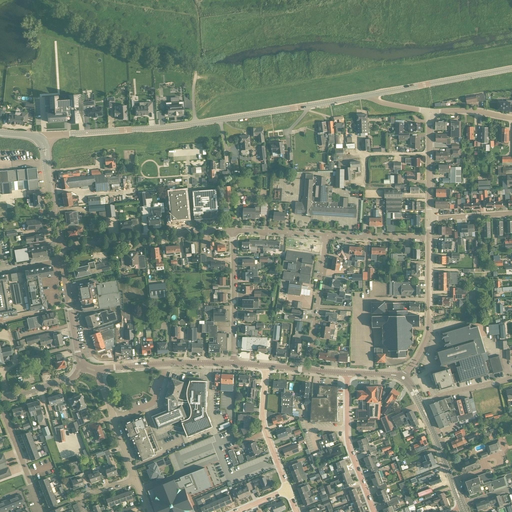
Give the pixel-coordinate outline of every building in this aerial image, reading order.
[(183,86),(163,86),(163,96),(170,96),(170,92),(174,92),(174,96),(183,96),(183,86)] [(467,104),(480,101),(485,101),(484,94),(480,95),(466,97),(467,104)] [(171,102),(165,102),(165,110),(168,110),(168,115),(173,114),(173,115),(177,115),(177,114),(183,114),(182,110),(184,109),(184,101),(179,101),(179,97),(170,98),(171,102)] [(58,99),(49,100),(50,109),(50,113),(51,122),(66,121),(70,121),(78,120),(78,111),(78,107),(77,98),(68,98),(58,99)] [(499,102),(498,110),(509,111),(510,107),(511,106),(511,100),(507,100),(506,102),(499,102)] [(86,102),(83,102),(83,109),(83,115),(88,114),(88,117),(93,116),(93,118),(97,118),(97,116),(102,115),(101,107),(95,108),(94,101),(86,102)] [(147,106),(136,107),(136,116),(141,116),(141,115),(148,115),(148,112),(153,112),(152,102),(147,102),(147,106)] [(118,106),(114,106),(114,111),(114,117),(119,116),(119,120),(127,120),(126,115),(127,115),(126,111),(126,106),(118,106)] [(9,114),(8,119),(8,120),(8,124),(12,124),(12,125),(15,125),(15,124),(23,125),(23,122),(27,122),(28,113),(22,113),(21,117),(16,116),(16,115),(9,114)] [(367,114),(357,115),(358,133),(361,133),(361,136),(365,136),(365,133),(368,133),(367,114)] [(334,128),(335,128),(335,133),(338,133),(338,128),(344,127),(343,117),(334,117),(334,128)] [(461,122),(444,121),(442,121),(436,121),(436,130),(445,130),(445,132),(449,132),(449,137),(461,137),(461,122)] [(325,145),(325,141),(324,135),(322,136),(322,134),(324,134),(323,132),(327,132),(325,122),(318,123),(320,136),(318,136),(319,146),(325,145)] [(395,134),(403,134),(403,123),(395,123),(395,134)] [(420,123),(409,123),(409,133),(413,133),(413,131),(420,131),(421,131),(421,128),(420,128),(420,123)] [(259,142),(264,142),(262,128),(251,129),(251,137),(258,136),(259,142)] [(508,143),(509,130),(508,130),(508,128),(506,128),(506,129),(501,129),(500,143),(508,143)] [(447,142),(447,145),(451,145),(451,138),(447,138),(447,134),(436,134),(436,142),(447,142)] [(241,150),(250,149),(249,136),(240,137),(241,150)] [(411,137),(411,145),(415,145),(414,149),(420,149),(420,137),(411,137)] [(285,146),(284,146),(283,142),(276,143),(276,145),(271,145),(272,153),(277,152),(278,154),(284,154),(284,149),(285,149),(285,146)] [(267,160),(266,155),(265,146),(259,146),(260,161),(263,161),(264,164),(267,164),(267,160)] [(460,149),(459,149),(452,149),(451,149),(451,150),(451,152),(447,152),(436,152),(436,161),(447,160),(447,157),(451,157),(451,156),(460,156),(460,150),(460,149)] [(502,157),(502,165),(511,165),(511,162),(509,162),(509,157),(502,157)] [(105,159),(105,165),(108,165),(109,168),(115,168),(115,163),(114,163),(113,158),(105,159)] [(420,158),(411,158),(406,158),(405,163),(411,163),(411,166),(415,166),(415,167),(420,167),(420,158)] [(352,178),(351,170),(356,170),(356,172),(360,172),(360,162),(351,162),(351,168),(345,168),(346,180),(352,180),(352,178)] [(439,165),(439,172),(449,172),(449,179),(450,179),(450,183),(461,183),(461,167),(454,167),(454,164),(449,164),(449,165),(439,165)] [(511,167),(506,167),(506,166),(498,166),(498,176),(506,176),(506,173),(511,173),(511,167)] [(0,192),(1,192),(2,192),(2,194),(12,193),(11,191),(21,190),(21,181),(27,180),(28,190),(38,189),(36,168),(7,171),(6,171),(0,171),(0,192)] [(336,170),(336,185),(336,188),(344,188),(344,170),(336,170)] [(420,180),(420,176),(420,175),(420,174),(420,173),(415,173),(415,172),(407,172),(407,180),(420,180)] [(296,202),(296,206),(295,214),(303,214),(303,216),(309,216),(309,217),(314,218),(314,215),(348,217),(356,218),(357,205),(351,205),(351,207),(347,207),(347,199),(340,198),(340,203),(331,202),(332,187),(325,186),(326,178),(313,177),(313,174),(306,174),(306,180),(305,180),(304,196),(303,196),(303,199),(302,199),(302,202),(296,202)] [(119,183),(122,182),(122,176),(118,176),(105,178),(104,175),(85,178),(85,176),(60,179),(62,190),(68,189),(68,188),(95,185),(96,192),(109,191),(108,184),(119,183)] [(401,175),(395,175),(390,175),(390,184),(401,184),(401,175)] [(479,181),(479,190),(490,189),(490,181),(479,181)] [(169,192),(171,220),(177,219),(177,220),(181,219),(187,218),(184,190),(169,192)] [(209,222),(210,222),(212,221),(212,220),(213,219),(217,218),(216,212),(217,212),(216,190),(192,191),(192,192),(193,208),(193,216),(197,215),(198,219),(194,220),(205,219),(206,220),(207,222),(208,222),(209,222)] [(385,198),(395,198),(402,198),(402,192),(397,192),(397,190),(385,190),(385,198)] [(483,200),(483,198),(482,191),(478,191),(471,191),(471,192),(471,194),(478,193),(479,195),(479,200),(483,200)] [(29,207),(34,206),(34,207),(42,206),(40,193),(33,194),(29,195),(30,203),(28,203),(29,207)] [(78,207),(76,196),(71,197),(70,193),(62,194),(64,207),(73,206),(73,207),(78,207)] [(100,196),(88,197),(88,205),(100,204),(100,196)] [(487,208),(494,208),(494,202),(494,200),(491,200),(491,198),(488,198),(488,203),(486,203),(487,208)] [(497,202),(494,202),(494,208),(502,207),(502,202),(500,202),(500,198),(497,198),(497,202)] [(387,213),(391,213),(395,213),(401,213),(401,199),(386,199),(387,213)] [(436,208),(461,208),(461,199),(445,199),(445,201),(436,201),(436,208)] [(474,204),(472,204),(472,210),(480,209),(480,204),(478,204),(478,199),(474,200),(474,204)] [(472,210),(472,204),(469,204),(469,200),(465,200),(466,205),(464,205),(464,210),(472,210)] [(114,204),(106,205),(107,217),(115,216),(114,204)] [(255,219),(255,218),(259,218),(260,208),(260,205),(254,205),(254,208),(254,209),(244,208),(243,218),(255,219)] [(153,217),(148,217),(148,225),(153,224),(160,224),(159,216),(161,216),(160,212),(161,212),(161,208),(160,208),(151,209),(151,213),(152,213),(153,217)] [(77,216),(81,216),(80,213),(76,214),(76,212),(65,213),(66,220),(72,220),(71,218),(77,217),(77,216)] [(420,222),(420,215),(414,215),(410,215),(406,215),(406,219),(412,219),(412,217),(414,217),(414,226),(420,226),(420,224),(421,224),(421,223),(421,222),(420,222)] [(72,220),(66,220),(67,226),(78,225),(77,219),(81,219),(81,216),(77,216),(77,217),(71,218),(72,220)] [(27,221),(29,231),(43,229),(41,219),(27,221)] [(132,225),(137,225),(136,219),(131,220),(131,222),(120,223),(121,231),(132,230),(132,225)] [(451,235),(451,229),(445,229),(445,227),(439,227),(439,235),(445,235),(451,235)] [(67,232),(67,233),(66,233),(67,237),(68,236),(68,237),(77,236),(76,232),(81,232),(81,228),(73,229),(74,230),(70,230),(70,232),(67,232)] [(45,240),(44,234),(25,237),(26,242),(33,241),(33,242),(45,240)] [(452,238),(445,238),(445,242),(439,242),(439,249),(445,249),(452,249),(452,246),(452,238)] [(255,247),(263,248),(263,247),(267,247),(267,241),(249,240),(249,242),(242,242),(242,246),(241,247),(241,248),(242,248),(242,249),(242,250),(250,249),(250,247),(255,247)] [(263,248),(263,250),(263,251),(276,251),(276,249),(280,249),(280,250),(284,250),(284,245),(280,245),(280,242),(267,241),(267,247),(263,247),(263,248)] [(194,249),(194,244),(185,245),(185,252),(185,254),(186,258),(192,257),(192,262),(200,262),(199,255),(196,255),(195,252),(195,249),(194,249)] [(213,246),(213,250),(215,249),(215,253),(225,253),(224,245),(213,246)] [(28,254),(29,254),(29,255),(32,255),(33,258),(47,256),(46,246),(34,248),(34,247),(28,248),(28,249),(27,249),(27,248),(14,250),(16,261),(29,259),(28,254)] [(151,252),(150,252),(151,259),(156,259),(156,262),(156,267),(163,266),(163,261),(161,261),(160,255),(159,255),(158,247),(151,248),(151,252)] [(356,247),(356,255),(355,258),(355,262),(358,262),(358,260),(365,261),(365,252),(362,252),(362,248),(356,247)] [(414,248),(405,248),(405,252),(405,253),(411,253),(411,259),(414,259),(420,259),(420,258),(420,256),(420,252),(420,249),(414,249),(414,248)] [(337,253),(339,256),(341,255),(343,258),(346,256),(342,250),(338,252),(337,253)] [(306,264),(313,265),(314,255),(287,251),(285,261),(292,262),(292,263),(289,263),(287,270),(291,271),(291,272),(284,271),(283,280),(290,281),(288,294),(300,296),(302,283),(310,284),(311,276),(310,276),(312,267),(305,267),(306,264)] [(138,269),(146,268),(145,255),(138,256),(137,252),(124,253),(124,257),(121,258),(121,266),(126,266),(125,264),(129,264),(129,266),(130,268),(131,268),(133,268),(135,267),(135,266),(135,263),(138,263),(138,269)] [(213,258),(206,259),(206,261),(206,262),(210,261),(210,269),(220,269),(220,270),(225,270),(225,263),(224,263),(221,263),(220,261),(213,261),(213,258)] [(250,270),(253,270),(258,269),(258,266),(258,264),(255,264),(255,260),(243,260),(243,266),(250,266),(250,270)] [(74,266),(73,267),(73,269),(76,278),(111,269),(109,265),(104,266),(103,263),(95,265),(94,262),(88,263),(88,265),(78,268),(78,266),(76,265),(74,266)] [(420,277),(420,276),(420,274),(420,267),(420,265),(420,264),(414,264),(414,268),(412,268),(412,273),(411,273),(411,276),(412,276),(412,277),(420,277)] [(43,294),(40,278),(54,275),(53,266),(0,275),(0,315),(11,314),(12,316),(17,315),(17,313),(47,308),(46,300),(44,300),(44,296),(43,297),(43,294)] [(250,270),(247,270),(247,273),(243,273),(243,280),(249,280),(249,278),(254,278),(253,277),(258,277),(258,269),(253,270),(250,270)] [(439,281),(459,282),(459,273),(439,272),(439,281)] [(86,286),(78,287),(81,302),(82,305),(84,312),(120,305),(119,300),(119,292),(118,292),(116,280),(99,283),(97,278),(89,279),(90,283),(86,283),(86,286)] [(329,286),(337,288),(337,291),(342,292),(343,288),(343,285),(335,283),(336,280),(331,279),(329,286)] [(393,281),(394,296),(420,296),(420,285),(412,285),(411,281),(393,281)] [(459,282),(439,281),(439,291),(449,291),(450,284),(459,284),(459,282)] [(167,295),(168,295),(168,293),(166,293),(165,283),(148,285),(150,299),(167,297),(167,295)] [(452,288),(452,294),(463,294),(463,298),(465,298),(465,297),(467,297),(467,295),(466,295),(466,288),(452,288)] [(221,290),(215,290),(215,292),(213,294),(213,303),(220,303),(220,301),(225,301),(225,294),(221,294),(221,290)] [(335,301),(335,302),(342,303),(343,298),(345,299),(345,292),(340,291),(339,295),(336,294),(333,294),(328,293),(327,300),(335,301)] [(463,294),(452,294),(452,298),(445,298),(440,298),(440,301),(439,301),(439,304),(439,305),(445,305),(445,307),(450,307),(450,301),(457,301),(457,299),(462,299),(462,298),(463,298),(463,294)] [(249,300),(243,300),(243,308),(250,308),(250,305),(258,305),(258,298),(249,298),(249,300)] [(464,303),(460,299),(456,304),(460,308),(464,303)] [(301,309),(302,302),(294,301),(293,308),(301,309)] [(382,327),(382,328),(383,344),(389,349),(389,351),(390,351),(390,358),(406,358),(406,350),(407,350),(407,349),(413,343),(413,327),(420,327),(420,315),(408,316),(408,310),(407,310),(404,310),(404,307),(410,307),(410,310),(415,310),(415,312),(419,312),(419,310),(420,310),(420,303),(404,303),(400,303),(393,303),(385,303),(385,302),(371,303),(372,313),(385,313),(385,314),(389,314),(389,316),(372,316),(372,328),(382,327)] [(204,306),(203,311),(204,311),(204,312),(213,312),(213,316),(211,316),(211,321),(225,322),(225,309),(213,309),(213,306),(205,306),(204,306)] [(97,314),(94,315),(85,317),(89,329),(98,327),(97,326),(117,320),(114,312),(108,314),(107,310),(97,314)] [(301,310),(301,311),(294,310),(293,314),(300,315),(300,318),(306,319),(307,311),(301,310)] [(42,326),(43,326),(57,323),(55,312),(33,317),(26,319),(29,329),(35,328),(42,326)] [(213,322),(205,322),(205,324),(205,333),(208,333),(208,326),(213,326),(213,322)] [(125,340),(134,339),(133,329),(132,329),(132,323),(127,324),(127,330),(124,330),(125,340)] [(191,352),(202,352),(202,340),(197,340),(197,344),(195,344),(195,341),(196,341),(196,328),(194,328),(194,323),(190,323),(190,328),(188,328),(187,341),(191,341),(191,343),(191,352)] [(114,324),(102,328),(93,331),(94,334),(91,335),(96,351),(105,348),(103,342),(107,340),(108,341),(112,339),(111,338),(114,337),(114,324)] [(322,338),(330,339),(331,334),(334,335),(335,330),(335,325),(329,324),(328,327),(324,326),(322,338)] [(498,324),(488,325),(489,335),(499,334),(498,324)] [(435,355),(435,356),(435,358),(437,359),(438,358),(440,366),(454,362),(459,361),(460,365),(456,366),(460,382),(489,374),(483,353),(486,353),(478,326),(470,328),(469,325),(441,333),(445,348),(436,351),(437,355),(435,355)] [(226,347),(226,333),(217,333),(217,326),(213,326),(208,326),(208,333),(208,337),(213,337),(217,337),(216,345),(220,345),(220,347),(226,347)] [(249,335),(255,335),(258,335),(258,330),(255,330),(255,326),(249,326),(243,326),(243,333),(249,334),(249,335)] [(50,332),(26,338),(27,345),(40,342),(41,346),(50,343),(51,347),(63,345),(61,337),(62,337),(61,333),(57,334),(57,335),(53,336),(53,335),(51,336),(50,332)] [(220,352),(220,347),(220,345),(216,345),(217,337),(213,337),(213,342),(209,342),(209,344),(208,344),(208,352),(220,352)] [(242,346),(242,347),(242,348),(242,349),(243,349),(243,350),(244,350),(245,350),(246,350),(249,351),(249,349),(257,349),(258,346),(267,346),(267,342),(267,338),(258,338),(243,337),(242,346)] [(17,341),(18,346),(16,347),(18,352),(25,349),(24,345),(26,344),(24,339),(17,341)] [(297,343),(301,344),(302,344),(303,339),(296,339),(294,350),(291,350),(290,357),(296,358),(297,343)] [(180,353),(184,353),(184,352),(185,352),(185,343),(184,343),(184,340),(180,340),(180,343),(174,344),(174,352),(180,352),(180,353)] [(145,344),(145,346),(142,346),(142,354),(150,354),(150,349),(153,348),(152,346),(153,346),(152,344),(152,341),(145,341),(145,344)] [(0,364),(4,363),(4,362),(10,361),(9,356),(11,355),(12,355),(12,354),(13,352),(14,352),(13,351),(13,349),(14,348),(13,348),(12,348),(10,347),(11,346),(10,346),(9,347),(7,347),(7,346),(6,346),(7,347),(6,348),(4,342),(0,342),(0,364)] [(275,348),(275,353),(276,353),(276,356),(286,357),(286,350),(279,349),(277,349),(277,347),(279,347),(280,343),(276,342),(275,348)] [(126,355),(131,355),(131,345),(128,346),(128,344),(127,344),(126,343),(125,344),(124,344),(125,346),(121,346),(121,354),(126,354),(126,355)] [(157,353),(167,353),(167,346),(166,343),(157,343),(157,347),(157,353)] [(382,348),(375,348),(374,348),(374,354),(377,354),(377,363),(386,362),(385,354),(383,354),(382,348)] [(340,354),(340,351),(328,350),(327,353),(319,352),(319,358),(325,359),(325,360),(339,361),(339,358),(340,354)] [(348,352),(340,351),(340,354),(339,358),(339,361),(347,362),(348,352)] [(63,361),(61,354),(56,355),(57,361),(55,362),(57,369),(65,367),(65,366),(66,366),(65,363),(64,363),(63,360),(63,361)] [(493,372),(503,369),(499,355),(489,358),(493,372)] [(450,368),(431,374),(432,380),(435,380),(437,388),(440,388),(440,390),(455,386),(454,384),(458,382),(456,373),(452,374),(450,368)] [(221,383),(221,390),(233,391),(234,375),(222,374),(222,375),(221,383)] [(239,375),(239,382),(239,383),(239,384),(243,385),(243,383),(243,382),(249,383),(249,388),(251,388),(255,388),(255,383),(256,379),(250,378),(250,376),(239,375)] [(153,417),(158,429),(182,420),(182,421),(183,423),(182,423),(185,429),(188,437),(213,427),(207,412),(208,381),(192,381),(190,381),(190,382),(190,383),(189,383),(189,384),(189,385),(189,386),(188,387),(188,388),(188,389),(188,390),(188,391),(187,391),(187,392),(187,393),(187,394),(187,395),(187,396),(187,397),(187,398),(188,398),(188,399),(188,400),(187,400),(187,401),(186,401),(185,401),(184,401),(179,399),(184,382),(172,379),(166,398),(167,398),(167,403),(166,403),(166,404),(166,405),(166,406),(167,406),(167,411),(153,417)] [(273,387),(283,388),(282,392),(281,398),(282,398),(281,406),(282,406),(281,413),(289,413),(288,414),(291,415),(293,396),(291,395),(291,393),(285,393),(287,381),(281,380),(281,382),(274,381),(273,387)] [(306,382),(304,382),(303,382),(303,386),(301,386),(300,395),(302,396),(302,397),(305,397),(308,397),(309,383),(306,383),(306,382)] [(312,398),(311,406),(311,421),(337,422),(338,412),(338,411),(337,411),(338,400),(339,400),(340,399),(340,397),(339,396),(338,396),(338,387),(338,386),(322,386),(322,385),(319,385),(319,398),(312,398)] [(358,410),(358,419),(368,419),(368,420),(375,420),(380,419),(380,418),(381,402),(382,398),(381,398),(382,387),(381,386),(379,386),(378,387),(376,387),(376,386),(373,386),(373,388),(371,388),(370,387),(365,387),(364,388),(363,388),(364,391),(357,391),(358,399),(362,399),(362,409),(358,410)] [(384,406),(386,407),(396,391),(393,388),(384,401),(387,402),(384,406)] [(396,391),(386,407),(387,408),(391,402),(393,404),(400,394),(396,391)] [(61,394),(54,396),(56,403),(57,406),(58,410),(59,410),(59,412),(62,411),(61,406),(66,405),(65,401),(63,401),(61,394)] [(81,395),(69,399),(71,406),(73,409),(77,408),(78,410),(81,409),(85,407),(81,395)] [(54,396),(48,398),(50,405),(51,405),(53,404),(54,407),(56,411),(58,410),(57,406),(56,403),(54,396)] [(445,399),(430,405),(435,416),(448,411),(450,411),(455,408),(454,401),(452,397),(445,399)] [(469,398),(461,400),(465,414),(472,412),(476,411),(473,398),(469,399),(469,398)] [(38,400),(32,402),(37,420),(40,419),(39,415),(42,414),(41,408),(38,400)] [(448,411),(435,416),(437,421),(438,421),(439,423),(438,423),(438,424),(440,428),(459,421),(474,417),(473,415),(472,412),(465,414),(461,400),(456,401),(454,401),(455,408),(450,411),(448,411)] [(37,420),(32,402),(26,404),(28,412),(33,410),(33,412),(34,417),(35,420),(37,420)] [(246,404),(245,412),(253,412),(253,410),(254,408),(250,408),(250,404),(246,404)] [(20,415),(23,414),(24,417),(27,416),(26,413),(26,414),(25,410),(22,411),(21,407),(12,410),(14,416),(19,414),(20,415)] [(382,413),(386,416),(390,410),(385,407),(382,413)] [(403,412),(392,418),(394,422),(396,425),(400,423),(402,426),(404,425),(408,423),(411,422),(416,419),(412,411),(407,413),(409,419),(407,420),(407,421),(404,423),(402,419),(405,417),(403,412)] [(82,417),(81,418),(78,412),(74,414),(76,420),(77,420),(79,426),(85,424),(82,417)] [(251,415),(239,414),(239,420),(244,420),(244,428),(241,429),(244,434),(255,429),(252,424),(249,425),(250,420),(250,421),(251,415)] [(283,421),(287,420),(285,414),(281,415),(280,414),(275,416),(276,417),(272,419),(274,424),(283,421)] [(128,433),(129,436),(130,439),(133,438),(135,445),(137,445),(139,450),(138,451),(140,458),(142,458),(143,461),(155,456),(147,435),(152,433),(150,426),(148,427),(144,416),(134,420),(124,424),(128,433)] [(386,416),(380,418),(380,419),(381,424),(383,428),(385,432),(385,433),(392,430),(386,416)] [(408,423),(404,425),(405,427),(409,426),(412,424),(414,428),(419,425),(416,419),(411,422),(408,423)] [(357,423),(357,426),(356,427),(356,428),(357,429),(357,430),(359,430),(359,431),(360,432),(362,432),(363,431),(363,430),(370,430),(370,423),(375,423),(375,420),(368,420),(368,423),(357,423)] [(73,432),(79,430),(76,422),(70,424),(73,432)] [(229,422),(218,427),(220,430),(231,425),(229,422)] [(100,439),(104,438),(99,425),(95,426),(94,423),(88,425),(91,432),(94,430),(96,436),(94,437),(96,443),(101,441),(100,439)] [(47,426),(41,428),(44,436),(45,436),(46,440),(48,439),(47,435),(50,434),(47,426)] [(290,427),(285,429),(285,428),(276,432),(279,439),(288,435),(287,434),(292,432),(290,427)] [(219,432),(220,438),(233,435),(231,429),(219,432)] [(467,443),(465,440),(464,437),(463,437),(462,434),(465,433),(463,429),(460,430),(455,433),(458,439),(451,442),(454,448),(464,443),(464,444),(467,443)] [(483,434),(485,438),(486,441),(493,439),(492,436),(490,437),(489,435),(491,434),(490,431),(483,434)] [(21,435),(23,440),(31,437),(29,432),(21,435)] [(325,440),(319,442),(322,450),(327,448),(325,444),(328,443),(332,442),(337,440),(334,433),(330,435),(329,434),(324,435),(325,440)] [(357,441),(359,447),(369,443),(367,438),(371,437),(370,433),(364,436),(365,438),(363,438),(357,441)] [(470,442),(472,441),(476,439),(480,438),(477,433),(474,435),(474,434),(468,437),(470,442)] [(151,435),(158,451),(160,450),(153,434),(151,435)] [(415,449),(427,444),(425,439),(426,439),(425,437),(424,437),(424,436),(418,438),(420,443),(413,445),(415,449)] [(23,440),(25,445),(33,442),(31,437),(23,440)] [(498,440),(486,444),(486,446),(489,456),(502,451),(499,442),(498,440)] [(33,442),(25,445),(27,450),(35,447),(33,442)] [(248,451),(258,448),(256,442),(249,444),(248,442),(241,444),(243,449),(247,448),(248,451)] [(362,452),(368,450),(369,450),(370,452),(376,450),(375,446),(371,448),(369,443),(359,447),(362,452)] [(299,451),(296,444),(283,450),(286,457),(299,451)] [(462,446),(457,449),(456,448),(449,450),(451,455),(463,449),(462,446)] [(37,452),(35,447),(27,450),(29,456),(37,452)] [(332,447),(327,449),(330,458),(337,455),(338,456),(341,455),(342,454),(340,447),(333,450),(332,447)] [(260,453),(258,448),(248,451),(249,455),(246,456),(248,461),(254,459),(253,456),(260,453)] [(228,451),(234,465),(238,464),(233,450),(228,451)] [(37,452),(29,456),(31,461),(39,457),(37,452)] [(425,460),(426,462),(433,459),(431,453),(425,455),(425,456),(422,457),(424,460),(425,460)] [(0,479),(11,475),(8,467),(7,468),(6,465),(5,462),(6,462),(3,454),(0,454),(0,479)] [(311,464),(314,463),(316,462),(313,454),(311,455),(308,456),(311,464)] [(364,458),(366,464),(374,460),(377,459),(376,456),(371,458),(370,455),(364,458)] [(160,472),(158,467),(166,464),(163,458),(148,464),(149,466),(148,466),(150,469),(147,470),(151,479),(156,477),(157,480),(164,477),(162,472),(160,472)] [(475,458),(459,465),(462,473),(478,467),(475,458)] [(433,459),(426,462),(427,464),(425,465),(427,468),(429,467),(435,465),(433,459)] [(332,464),(333,467),(334,470),(347,465),(344,460),(338,462),(335,463),(336,463),(332,464)] [(368,469),(371,468),(372,471),(378,469),(374,460),(366,464),(368,469)] [(108,463),(109,467),(112,475),(117,474),(114,465),(112,466),(111,462),(108,463)] [(289,466),(291,472),(300,468),(303,467),(301,462),(296,464),(296,463),(289,466)] [(300,468),(291,472),(294,477),(300,475),(305,473),(304,471),(307,469),(306,466),(303,467),(300,468)] [(104,468),(101,469),(103,476),(107,475),(107,477),(112,475),(109,467),(105,469),(104,468)] [(194,511),(193,508),(187,493),(191,491),(192,494),(212,486),(205,468),(180,477),(181,479),(174,481),(174,480),(152,489),(152,490),(148,491),(150,495),(151,494),(152,498),(151,498),(152,502),(156,511),(194,511)] [(93,473),(96,481),(101,480),(100,477),(103,476),(101,469),(97,471),(93,473)] [(378,469),(372,471),(373,474),(370,475),(372,481),(381,478),(378,469)] [(349,471),(342,473),(343,476),(340,478),(341,480),(351,477),(349,471)] [(469,496),(478,492),(480,496),(509,486),(505,475),(493,479),(490,471),(464,480),(469,496)] [(75,476),(79,487),(84,485),(83,483),(87,482),(83,472),(80,474),(75,476)] [(83,472),(87,482),(90,481),(91,483),(96,481),(93,473),(88,475),(88,474),(84,475),(83,472)] [(295,482),(296,483),(302,481),(307,479),(305,473),(300,475),(294,477),(293,478),(295,482)] [(441,478),(440,478),(439,475),(435,477),(434,473),(418,479),(420,483),(432,478),(434,485),(435,484),(436,487),(439,485),(438,483),(442,482),(441,481),(442,481),(441,478)] [(74,489),(79,487),(75,476),(70,478),(70,477),(67,478),(70,488),(73,487),(74,489)] [(267,483),(265,477),(260,479),(262,485),(263,490),(273,487),(271,482),(267,483)] [(336,485),(342,483),(343,486),(353,482),(351,477),(341,480),(339,481),(335,482),(336,485)] [(39,481),(41,486),(49,483),(47,478),(39,481)] [(375,487),(377,486),(378,488),(386,485),(386,483),(383,483),(382,481),(381,478),(372,481),(375,487)] [(245,488),(242,489),(245,497),(251,494),(250,490),(253,489),(250,482),(244,485),(245,488)] [(298,489),(300,494),(309,491),(310,491),(308,485),(307,482),(301,484),(302,487),(298,489)] [(43,491),(51,488),(49,483),(41,486),(43,491)] [(379,498),(388,495),(385,489),(388,488),(386,485),(378,488),(379,491),(377,492),(379,498)] [(53,493),(51,488),(43,491),(45,497),(53,493)] [(245,497),(242,489),(239,491),(237,488),(232,490),(235,497),(238,496),(239,499),(245,497)] [(347,498),(358,494),(355,488),(349,491),(350,494),(346,495),(347,498)] [(129,491),(123,493),(126,500),(132,498),(129,491)] [(300,494),(302,500),(309,498),(312,496),(309,491),(300,494)] [(326,494),(325,491),(322,493),(323,495),(320,496),(322,502),(328,499),(326,494)] [(446,498),(444,492),(438,495),(439,497),(433,499),(433,500),(426,503),(424,504),(425,507),(430,504),(446,498)] [(53,493),(45,497),(47,502),(55,498),(53,493)] [(117,495),(120,502),(126,500),(123,493),(117,495)] [(20,494),(13,497),(17,507),(24,504),(20,494)] [(353,502),(360,500),(358,494),(347,498),(348,501),(352,499),(353,502)] [(117,495),(111,497),(114,504),(120,502),(117,495)] [(229,495),(223,498),(227,505),(232,502),(229,495)] [(387,495),(379,498),(381,504),(390,500),(387,495)] [(494,497),(488,499),(490,506),(493,505),(494,508),(497,507),(502,505),(499,495),(494,497)] [(209,511),(207,505),(204,500),(203,496),(197,499),(198,501),(201,500),(203,503),(204,506),(201,508),(202,511),(209,511)] [(6,500),(10,509),(17,507),(13,497),(6,500)] [(114,504),(111,497),(105,499),(108,506),(114,504)] [(57,504),(55,498),(47,502),(49,507),(57,504)] [(227,505),(223,498),(218,500),(221,507),(227,505)] [(309,498),(302,500),(305,506),(311,503),(309,498)] [(446,498),(430,504),(431,507),(435,505),(437,504),(439,508),(442,506),(448,504),(446,498)] [(488,499),(476,503),(478,510),(483,509),(484,510),(487,509),(487,507),(490,506),(488,499)] [(0,504),(2,511),(3,511),(10,509),(6,500),(0,502),(0,504)] [(89,500),(79,504),(81,510),(91,506),(89,500)] [(212,503),(215,510),(221,507),(218,500),(212,503)] [(327,505),(328,510),(332,508),(330,504),(329,500),(323,503),(324,506),(327,505)] [(349,507),(345,508),(344,509),(345,511),(346,511),(352,509),(353,509),(362,505),(360,500),(353,502),(354,505),(349,507)] [(274,511),(278,511),(285,509),(282,501),(272,505),(268,506),(269,510),(273,509),(274,511)] [(207,505),(209,511),(210,511),(215,510),(212,503),(207,505)]
